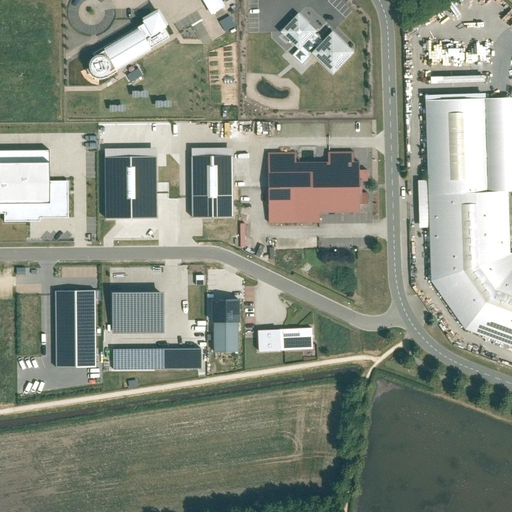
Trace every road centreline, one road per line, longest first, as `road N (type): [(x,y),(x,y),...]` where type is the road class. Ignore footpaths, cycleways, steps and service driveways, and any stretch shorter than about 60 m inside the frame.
road 1 (unclassified): [(0,254),(214,254),(362,322),(383,324),(404,312)]
road 2 (unclassified): [(404,312),(395,274),(387,32),(378,0)]
road 3 (unclassified): [(511,384),(434,350),(404,312)]
